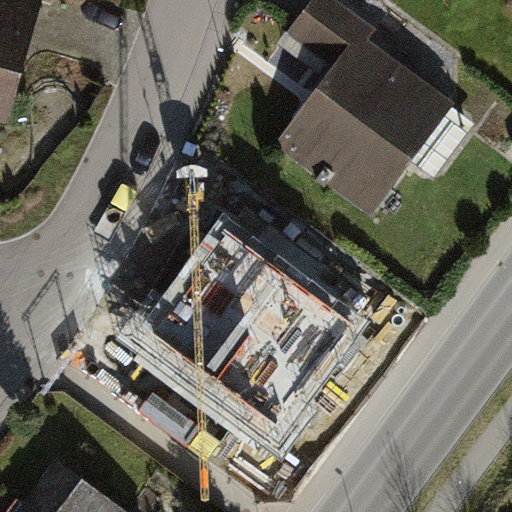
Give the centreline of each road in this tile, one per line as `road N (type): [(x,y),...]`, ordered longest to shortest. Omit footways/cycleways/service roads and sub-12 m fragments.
road 1 (residential): [(187,0),(104,199),(28,341)]
road 2 (tertiary): [(358,511),(511,310)]
